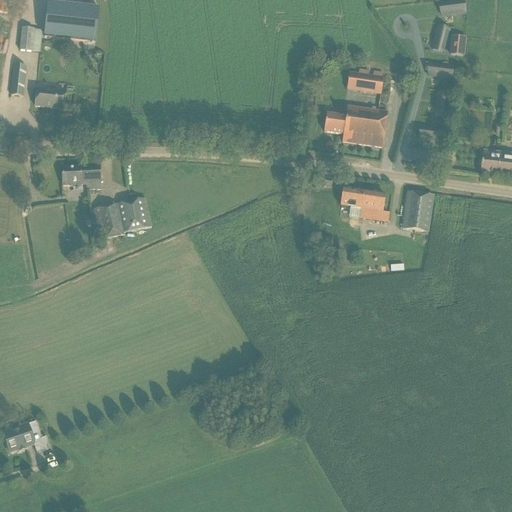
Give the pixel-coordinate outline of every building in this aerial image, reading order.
[(463,2),(440,5),(441,17),(465,14),(463,2)] [(48,5),(44,39),(93,44),(96,10),(48,5)] [(449,30),(437,28),(432,51),(443,54),(449,30)] [(32,53),(34,32),(34,30),(21,29),(19,52),(32,53)] [(41,42),(42,32),(34,32),(33,41),(41,42)] [(449,56),(465,57),(466,38),(450,37),(449,56)] [(453,68),(429,65),(428,77),(451,80),(453,68)] [(22,98),(25,68),(14,66),(10,97),(22,98)] [(383,78),(382,78),(383,75),(373,73),(373,77),(348,74),(346,91),(381,95),(383,78)] [(63,111),(64,101),(65,94),(36,91),(34,108),(63,111)] [(449,95),(437,93),(435,117),(446,119),(449,95)] [(381,150),(387,114),(347,108),(345,119),(326,116),(323,133),(342,136),(341,144),(381,150)] [(445,132),(421,129),(420,140),(443,143),(445,132)] [(511,177),(511,154),(484,151),(482,174),(511,177)] [(79,188),(85,188),(85,192),(100,191),(99,168),(61,170),(62,188),(79,188)] [(381,215),(382,206),(383,196),(343,191),(339,216),(386,223),(387,216),(381,215)] [(427,234),(432,197),(407,194),(402,230),(427,234)] [(91,211),(93,221),(98,241),(124,236),(124,235),(151,229),(144,200),(91,211)] [(25,449),(35,446),(34,443),(41,440),(36,423),(28,425),(27,424),(0,433),(8,455),(18,452),(19,453),(26,451),(25,449)]
